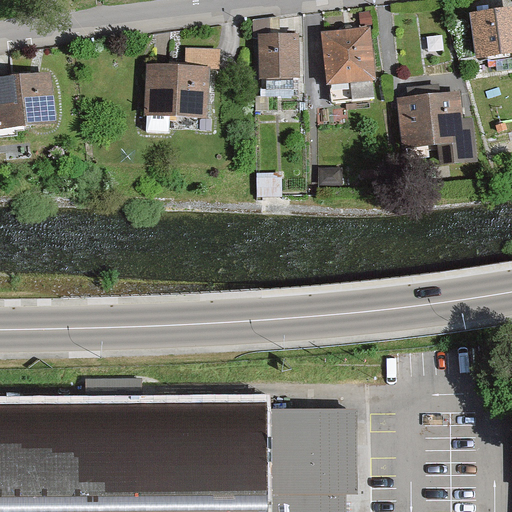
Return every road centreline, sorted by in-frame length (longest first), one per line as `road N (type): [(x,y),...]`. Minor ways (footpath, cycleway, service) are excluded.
road 1 (primary): [(511,294),(272,321),(0,330)]
road 2 (residential): [(265,0),(0,27)]
